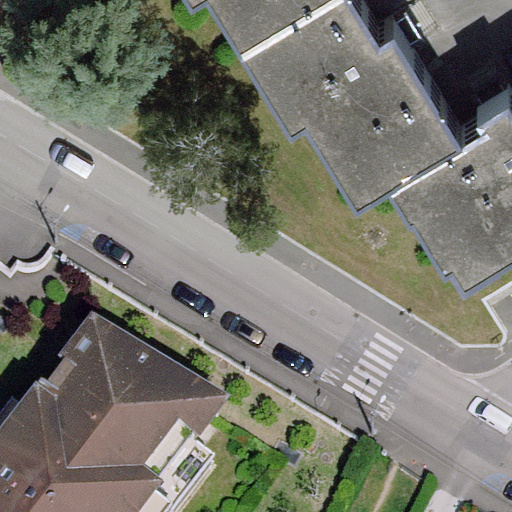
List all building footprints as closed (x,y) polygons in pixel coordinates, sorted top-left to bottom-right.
[(447,234),(458,250),(452,255),(466,275),(502,255),(493,239),(511,227),(511,99),(504,104),(466,126),(407,32),(398,17),(384,24),(368,0),(224,0),(300,121),(314,115),(361,189),(397,170),(409,187),(414,185),(422,197),(411,203),(434,240),(447,234)] [(0,511),(155,511),(204,447),(192,439),(215,408),(202,401),(179,387),(101,343),(74,379),(41,423),(0,478),(0,480),(3,483),(0,487),(0,511)] [(0,478),(41,423),(21,408),(0,435),(0,478)] [(228,416),(215,408),(192,439),(204,447),(228,416)] [(204,447),(155,511),(187,511),(224,463),(204,447)]
